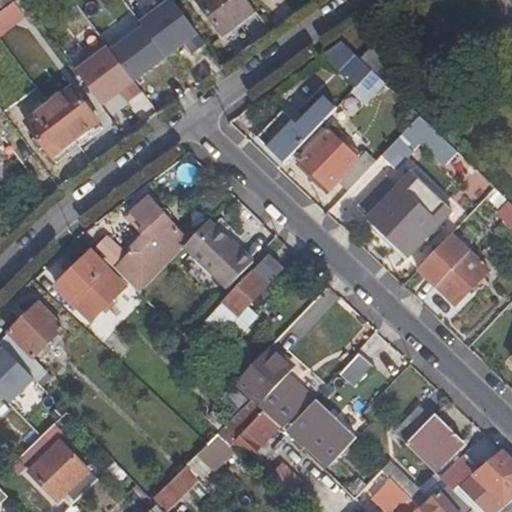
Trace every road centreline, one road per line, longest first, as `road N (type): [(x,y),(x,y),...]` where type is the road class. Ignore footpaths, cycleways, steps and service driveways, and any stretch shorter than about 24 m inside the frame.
road 1 (residential): [(194,113),(511,423)]
road 2 (residential): [(0,273),(194,113)]
road 3 (residential): [(194,113),(348,0)]
